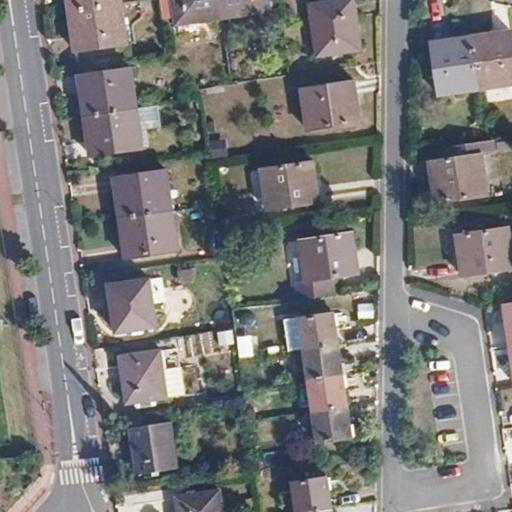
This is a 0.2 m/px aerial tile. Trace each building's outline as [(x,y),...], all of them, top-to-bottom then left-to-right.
[(69,0),(71,12),(122,5),(121,0),(69,0)] [(222,18),(219,0),(173,0),(177,25),(222,18)] [(219,0),(222,18),(269,12),(266,0),(219,0)] [(354,0),(312,6),(319,56),(361,50),(354,0)] [(71,12),(73,27),(79,26),(81,50),(128,43),(122,5),(71,12)] [(79,26),(73,27),(76,51),(81,50),(79,26)] [(489,41),(511,37),(511,32),(488,35),(489,41)] [(472,37),(480,90),(511,85),(511,37),(489,41),(488,35),(472,37)] [(458,45),(433,49),(440,95),(480,90),(472,37),(457,40),(458,45)] [(458,45),(457,40),(433,43),(433,49),(458,45)] [(131,70),(85,76),(89,101),(84,101),(86,117),(137,110),(131,70)] [(81,77),(84,101),(89,101),(85,76),(81,77)] [(355,82),(303,90),(309,131),(361,123),(355,82)] [(137,110),(86,117),(88,132),(93,131),(97,157),(143,150),(137,110)] [(92,158),(97,157),(93,131),(88,132),(92,158)] [(438,178),(441,203),(488,196),(483,156),(495,154),(493,141),(438,149),(440,162),(431,163),(433,179),(438,178)] [(366,148),(324,150),(325,185),(367,183),(366,148)] [(314,163),(262,170),(268,211),(319,204),(314,163)] [(125,203),(120,204),(122,218),(173,210),(167,172),(121,179),(125,203)] [(438,178),(433,179),(436,203),(441,203),(438,178)] [(125,203),(121,179),(117,179),(120,204),(125,203)] [(129,232),(132,258),(179,251),(173,210),(122,218),(124,233),(129,232)] [(457,236),(459,251),(464,251),(468,276),(511,269),(511,249),(509,229),(457,236)] [(128,259),(132,258),(129,232),(124,233),(128,259)] [(303,302),(339,297),(336,279),(359,276),(353,234),(302,242),(307,281),(301,282),(302,294),(303,302)] [(464,251),(459,251),(463,276),(468,276),(464,251)] [(151,282),(111,287),(118,333),(157,327),(151,282)] [(293,296),(293,304),(303,302),(302,294),(293,296)] [(305,351),(340,346),(335,314),(300,319),(305,351)] [(305,351),(300,319),(287,321),(292,353),(305,351)] [(305,351),(309,382),(345,377),(340,346),(305,351)] [(161,354),(122,360),(129,404),(167,398),(163,371),(161,354)] [(181,368),(163,371),(167,398),(185,396),(181,368)] [(345,377),(309,382),(314,413),(349,408),(345,377)] [(349,408),(314,413),(318,445),(353,441),(349,408)] [(171,427),(133,433),(140,474),(178,467),(171,427)] [(294,485),(298,511),(319,511),(334,510),(328,480),(294,485)] [(222,511),(220,493),(177,499),(179,511),(222,511)]
